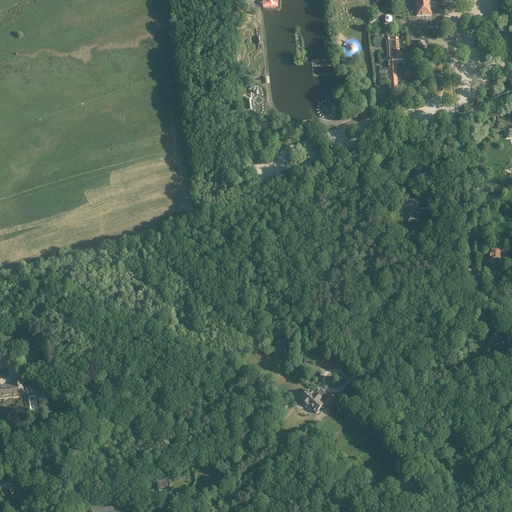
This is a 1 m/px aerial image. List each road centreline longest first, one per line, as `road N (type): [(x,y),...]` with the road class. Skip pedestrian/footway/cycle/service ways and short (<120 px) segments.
road 1 (unclassified): [(0,286),(158,242),(264,187),(455,122)]
road 2 (track): [(440,291),(263,328),(216,392),(117,427),(98,442),(71,474),(76,504)]
road 3 (track): [(430,240),(326,375),(244,424),(114,471),(73,511)]
road 4 (track): [(381,378),(409,427),(409,451),(445,411),(453,389),(430,240)]
road 5 (track): [(179,497),(241,473),(325,413),(338,394),(319,379)]
road 6 (unclassified): [(511,317),(469,279),(455,122)]
road 7 (track): [(351,382),(511,358)]
road 8 (track): [(417,511),(511,416)]
